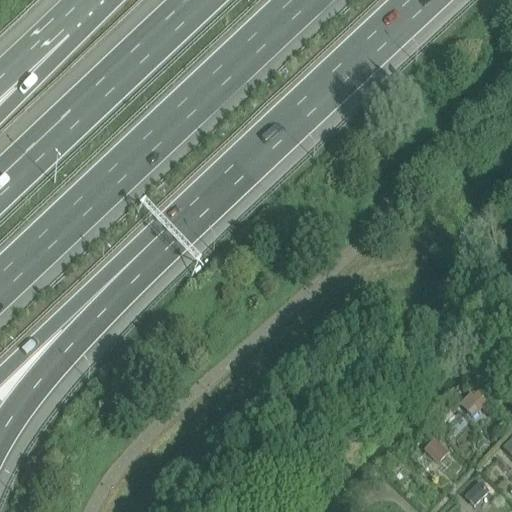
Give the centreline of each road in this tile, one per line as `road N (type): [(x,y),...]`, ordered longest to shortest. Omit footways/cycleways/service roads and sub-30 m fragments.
road 1 (motorway): [(0,285),(302,0)]
road 2 (motorway): [(169,236),(420,0)]
road 3 (motorway): [(202,0),(0,190)]
road 4 (motorway): [(0,437),(169,236)]
road 5 (motorway): [(0,376),(169,236)]
